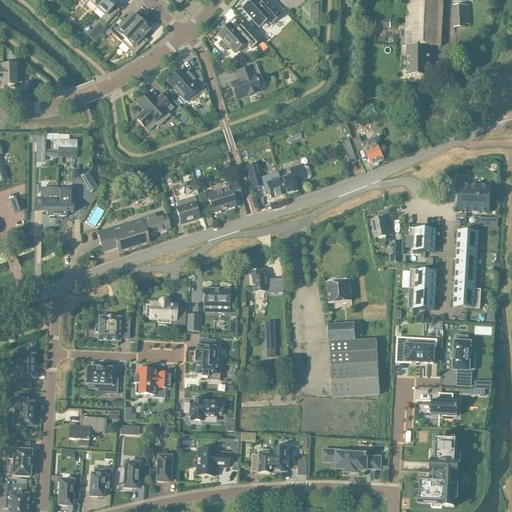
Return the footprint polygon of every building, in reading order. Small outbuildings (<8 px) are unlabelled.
[(96,9),(104,0),(79,0),(85,6),(88,2),(96,9)] [(104,0),(96,9),(103,16),(100,20),(106,25),(116,13),(112,9),(120,0),(119,0),(104,0)] [(267,21),(270,25),(280,16),(265,0),(264,0),(260,4),(256,0),(250,0),(241,9),(259,29),(267,21)] [(440,47),(440,42),(443,0),(406,0),(404,37),(404,45),(407,45),(407,77),(429,77),(430,47),(440,47)] [(454,28),(465,28),(465,25),(469,25),(469,5),(453,6),(454,28)] [(108,31),(105,34),(108,36),(111,34),(121,43),(141,21),(134,15),(133,16),(131,15),(123,24),(119,20),(108,31)] [(141,21),(121,43),(134,55),(145,44),(140,40),(148,31),(147,30),(149,28),(141,21)] [(229,24),(217,35),(234,54),(245,44),(251,50),(258,43),(243,26),(236,32),(229,24)] [(94,32),(89,37),(94,41),(99,36),(94,32)] [(263,44),(258,49),(264,55),(268,50),(263,44)] [(2,64),(3,86),(7,86),(14,86),(14,84),(21,83),(21,69),(13,70),(13,64),(6,64),(2,64)] [(249,68),(237,73),(239,80),(230,84),(236,101),(259,92),(257,85),(258,84),(257,82),(256,83),(253,75),(252,76),(249,68)] [(184,77),(179,71),(167,82),(169,81),(175,87),(173,89),(185,102),(197,92),(198,93),(198,94),(204,92),(198,73),(189,76),(187,74),(184,77)] [(161,96),(155,101),(148,93),(136,104),(143,112),(135,119),(147,132),(155,125),(157,127),(169,116),(167,114),(173,109),(161,96)] [(363,147),(359,137),(352,140),(357,151),(363,149),(364,151),(371,166),(384,161),(382,157),(379,150),(378,150),(377,146),(368,149),(366,145),(363,147)] [(80,150),(80,142),(61,141),(61,149),(80,150)] [(349,141),(343,143),(350,162),(356,160),(349,141)] [(252,190),(263,187),(256,164),(246,167),(252,190)] [(291,176),(280,179),(284,195),(297,191),(296,191),(295,186),(306,183),(305,181),(309,179),(310,177),(307,167),(305,166),(301,167),(300,166),(289,169),(291,176)] [(271,199),(284,195),(280,179),(279,179),(266,184),(271,199)] [(94,182),(87,186),(90,193),(97,188),(94,182)] [(241,198),(236,183),(228,185),(230,192),(223,194),(222,191),(206,196),(212,214),(235,207),(233,200),(241,198)] [(490,187),(460,185),(459,198),(489,200),(490,187)] [(56,217),(57,189),(42,189),(41,190),(40,213),(46,213),(46,217),(56,217)] [(57,189),(56,217),(66,217),(66,213),(72,213),(73,189),(57,189)] [(177,209),(175,209),(180,225),(198,220),(194,205),(196,204),(194,197),(175,203),(177,209)] [(10,201),(14,214),(24,210),(19,198),(10,201)] [(489,213),(489,200),(459,198),(458,208),(458,211),(489,213)] [(99,236),(97,236),(100,245),(103,254),(116,250),(117,253),(148,243),(146,237),(169,229),(165,217),(161,219),(156,220),(154,215),(141,220),(141,222),(99,236)] [(385,218),(372,221),(375,240),(376,243),(377,244),(384,243),(385,242),(384,238),(388,237),(392,237),(390,230),(387,231),(385,218)] [(436,230),(426,230),(409,229),(409,237),(414,237),(413,252),(425,252),(435,253),(436,237),(436,230)] [(478,252),(479,233),(457,231),(456,244),(456,251),(466,251),(478,252)] [(389,263),(400,264),(401,244),(390,244),(389,263)] [(477,271),(478,252),(466,251),(456,251),(456,257),(455,270),(477,271)] [(257,272),(257,270),(251,271),(251,273),(250,273),(252,293),(269,291),(270,295),(279,294),(279,297),(283,297),(282,281),(265,283),(263,271),(257,272)] [(476,290),(477,271),(455,270),(454,282),(454,289),(464,289),(476,290)] [(436,285),(437,272),(410,271),(409,290),(414,290),(425,291),(436,291),(436,285)] [(329,305),(351,302),(349,281),(326,283),(329,305)] [(221,313),(228,314),(229,290),(204,289),(204,296),(203,296),(203,298),(204,298),(203,304),(221,305),(221,313)] [(481,290),(476,290),(464,289),(454,289),(453,295),(453,308),(480,310),(481,290)] [(435,298),(436,291),(425,291),(414,290),(413,310),(434,311),(435,311),(435,298)] [(167,305),(166,302),(164,301),(162,301),(159,302),(159,304),(159,305),(150,305),(149,320),(157,320),(157,324),(170,325),(170,321),(175,321),(176,306),(167,306),(167,305)] [(199,316),(187,315),(186,332),(199,332),(199,316)] [(266,370),(274,369),(273,315),(264,316),(266,370)] [(128,340),(128,323),(120,322),(120,319),(112,319),(112,318),(106,317),(106,318),(99,318),(98,326),(95,326),(95,333),(98,333),(97,342),(111,342),(111,346),(116,346),(116,342),(119,342),(119,339),(128,340)] [(354,324),(354,323),(328,325),(333,398),(380,395),(376,340),(355,342),(355,337),(361,336),(360,324),(354,324)] [(471,354),(469,354),(469,344),(467,344),(467,342),(467,337),(456,336),(455,343),(455,353),(453,353),(453,360),(454,360),(454,370),(458,371),(458,378),(471,378),(471,370),(474,371),(475,355),(472,354),(471,354)] [(397,338),(396,356),(405,357),(405,362),(409,362),(415,363),(433,364),(433,351),(433,348),(433,341),(425,340),(397,338)] [(219,364),(216,363),(217,349),(214,348),(214,341),(202,341),(202,348),(197,348),(196,352),(194,352),(193,363),(219,364)] [(31,356),(27,356),(21,356),(21,359),(15,358),(15,378),(10,378),(10,388),(29,388),(29,379),(33,379),(33,356),(31,356)] [(193,363),(196,363),(195,375),(201,375),(201,378),(206,379),(206,381),(218,381),(219,364),(193,363)] [(84,373),(84,380),(86,380),(86,385),(97,385),(97,390),(109,391),(109,395),(116,395),(117,381),(110,380),(110,375),(110,370),(101,369),(101,368),(95,368),(95,369),(86,369),(86,373),(84,373)] [(136,371),(135,377),(134,377),(133,385),(135,385),(135,395),(153,396),(153,398),(164,399),(164,389),(168,389),(169,375),(157,375),(157,376),(154,376),(155,372),(136,371)] [(430,405),(432,405),(431,415),(439,416),(456,417),(457,407),(456,407),(456,403),(451,402),(452,396),(452,395),(439,394),(438,395),(439,395),(439,401),(431,401),(431,402),(432,402),(432,405),(430,405)] [(14,397),(14,404),(15,404),(14,423),(14,424),(14,433),(26,433),(26,427),(30,427),(32,427),(32,404),(28,404),(28,397),(14,397)] [(215,405),(215,403),(200,402),(200,401),(194,401),(194,402),(189,402),(189,405),(184,404),(183,413),(189,414),(189,417),(190,417),(190,421),(202,422),(202,417),(215,418),(215,416),(221,416),(222,405),(215,405)] [(105,434),(106,419),(80,417),(79,428),(69,427),(68,440),(78,441),(77,447),(87,448),(89,433),(105,434)] [(452,440),(452,437),(440,436),(439,439),(434,439),(433,461),(431,461),(431,464),(430,464),(430,471),(431,471),(431,472),(430,474),(432,474),(432,482),(419,481),(418,486),(415,486),(415,499),(418,499),(418,504),(441,505),(441,507),(454,508),(455,475),(457,475),(458,463),(456,463),(457,440),(452,440)] [(13,460),(12,477),(29,478),(31,452),(30,452),(28,452),(28,444),(5,442),(4,459),(13,460)] [(228,468),(229,454),(215,453),(215,451),(197,450),(196,476),(214,477),(214,466),(218,467),(218,468),(228,468)] [(270,475),(271,450),(270,450),(270,452),(257,451),(257,456),(250,456),(250,469),(256,469),(256,475),(270,475)] [(272,450),(271,475),(280,475),(280,473),(282,473),(283,468),(286,468),(286,462),(286,451),(272,450)] [(350,453),(330,452),(330,462),(337,463),(336,470),(345,470),(345,473),(356,474),(356,471),(365,471),(365,469),(372,469),(373,459),(366,459),(366,456),(365,456),(350,455),(350,453)] [(167,458),(157,457),(156,473),(156,478),(156,482),(164,483),(169,483),(169,476),(176,477),(177,459),(170,458),(167,458)] [(296,474),(304,475),(304,461),(297,461),(296,474)] [(135,465),(125,464),(124,479),(123,484),(123,489),(131,489),(131,490),(136,490),(137,483),(144,483),(145,465),(138,465),(135,464),(135,465)] [(110,491),(111,470),(103,469),(103,470),(94,469),(93,475),(91,475),(90,488),(89,493),(90,493),(89,497),(97,498),(102,498),(103,491),(110,491)] [(78,500),(80,478),(72,478),(72,482),(69,481),(69,482),(60,481),(59,497),(58,497),(58,502),(58,506),(66,507),(71,507),(71,500),(78,500)] [(26,511),(28,495),(23,494),(24,486),(15,486),(6,485),(5,494),(9,494),(7,511),(26,511)]
